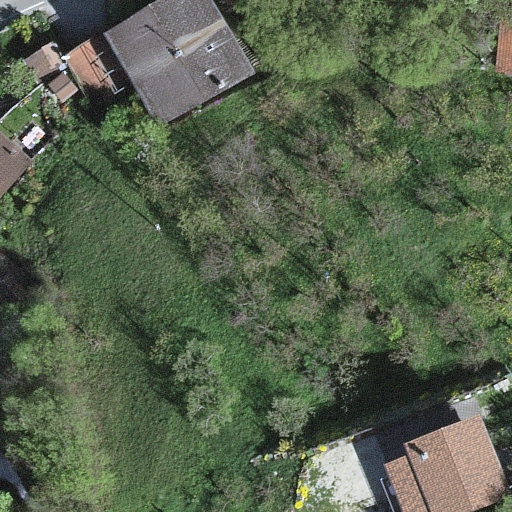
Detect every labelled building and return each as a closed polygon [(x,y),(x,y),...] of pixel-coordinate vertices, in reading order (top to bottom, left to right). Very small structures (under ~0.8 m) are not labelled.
[(211,0),(187,0),(110,49),(165,135),(259,75),(211,0)] [(511,33),(500,33),(498,83),(511,83),(511,33)] [(0,134),(0,211),(39,170),(0,134)] [(0,263),(0,292),(14,275),(0,263)] [(463,418),(356,456),(376,511),(455,511),(491,499),(463,418)]
